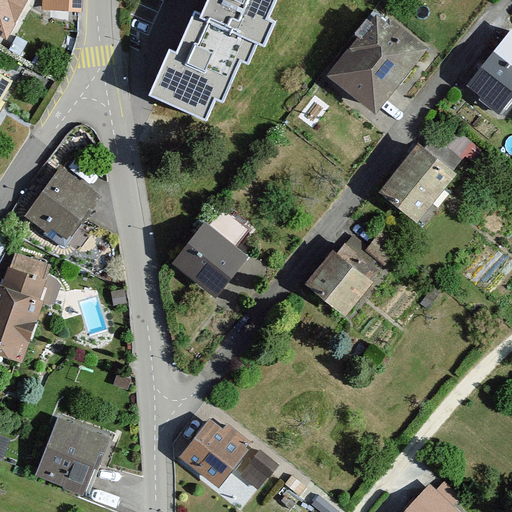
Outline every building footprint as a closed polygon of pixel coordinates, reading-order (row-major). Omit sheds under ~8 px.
[(84,0),(45,0),(45,14),(85,16),(84,0)] [(175,54),(152,99),(213,130),(279,0),(230,0),(217,28),(207,22),(187,61),(175,54)] [(334,78),(390,118),(434,56),(378,17),(334,78)] [(511,121),(511,35),(458,106),(500,138),(511,121)] [(0,120),(19,88),(0,76),(0,120)] [(425,149),(386,197),(427,230),(466,182),(425,149)] [(28,211),(63,237),(96,192),(61,167),(28,211)] [(261,261),(209,224),(177,269),(229,306),(261,261)] [(313,288),(350,321),(387,279),(349,246),(313,288)] [(0,279),(0,343),(22,351),(40,301),(49,304),(55,300),(61,283),(57,277),(48,274),(7,261),(0,279)] [(102,436),(60,419),(39,469),(82,486),(102,436)] [(181,460),(223,497),(259,455),(217,419),(181,460)] [(461,511),(436,489),(415,511),(461,511)]
